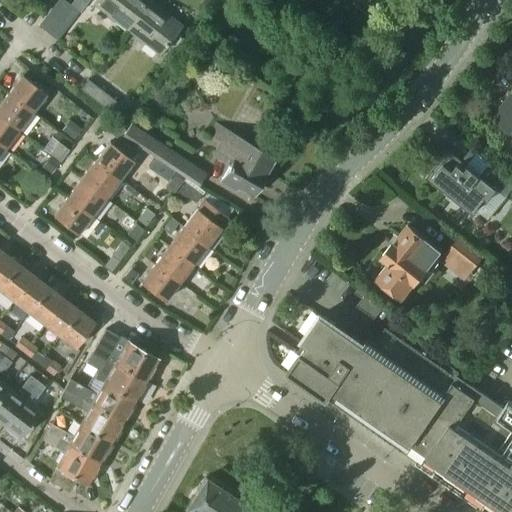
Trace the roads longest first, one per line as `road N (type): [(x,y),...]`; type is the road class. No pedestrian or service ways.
road 1 (secondary): [(221,367),(304,218),(440,72),(485,0)]
road 2 (residential): [(0,209),(139,318),(221,367)]
road 3 (residential): [(433,511),(221,367)]
road 4 (secondary): [(136,511),(221,367)]
